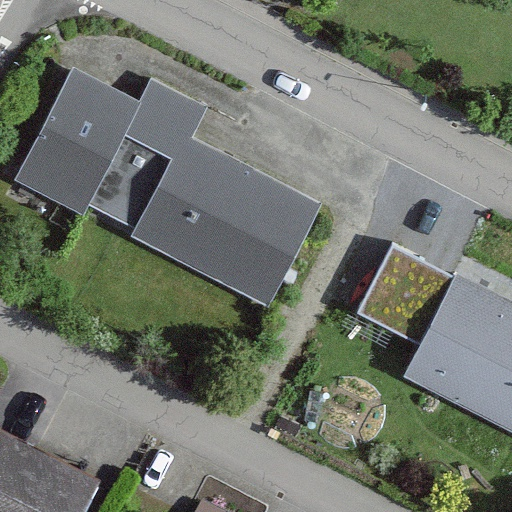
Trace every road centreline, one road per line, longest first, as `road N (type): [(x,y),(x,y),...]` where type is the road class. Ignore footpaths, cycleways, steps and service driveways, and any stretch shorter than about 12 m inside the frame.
road 1 (residential): [(376,511),(0,321)]
road 2 (residential): [(164,0),(511,176)]
